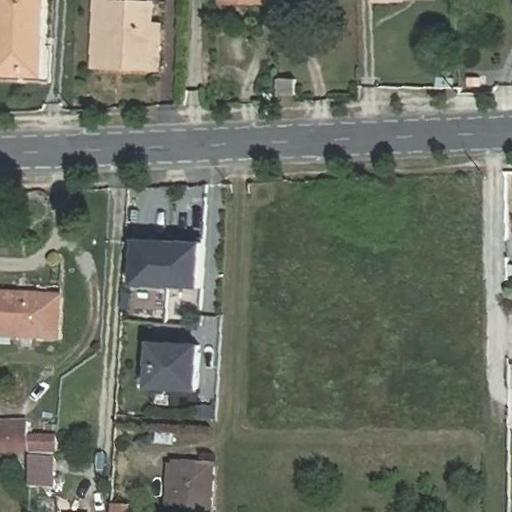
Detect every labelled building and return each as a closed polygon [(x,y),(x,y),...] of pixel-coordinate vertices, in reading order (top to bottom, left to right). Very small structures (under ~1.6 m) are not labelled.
[(0,0),(0,68),(35,69),(36,40),(41,40),(43,0),(0,0)] [(97,0),(95,64),(152,66),(154,3),(132,2),(132,0),(97,0)] [(279,94),(296,94),(296,78),(279,78),(279,94)] [(206,238),(172,237),(170,285),(204,286),(206,238)] [(172,240),(138,239),(136,283),(170,285),(172,240)] [(0,294),(0,336),(61,339),(63,297),(0,294)] [(201,345),(153,343),(150,387),(199,389),(201,345)] [(0,452),(32,452),(58,451),(57,436),(30,437),(30,422),(0,423),(0,452)] [(31,487),(55,487),(56,457),(32,457),(31,487)] [(174,464),(171,511),(212,511),(215,466),(174,464)]
